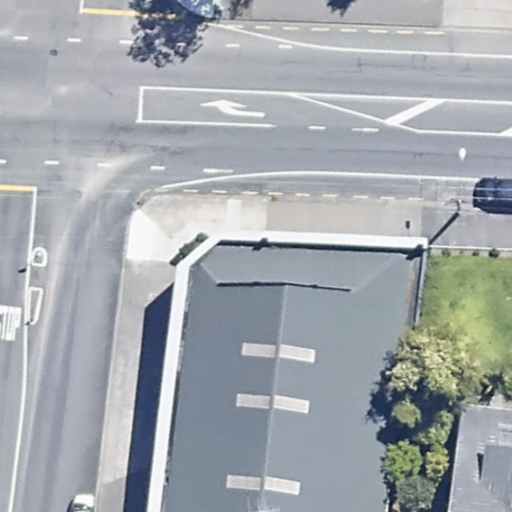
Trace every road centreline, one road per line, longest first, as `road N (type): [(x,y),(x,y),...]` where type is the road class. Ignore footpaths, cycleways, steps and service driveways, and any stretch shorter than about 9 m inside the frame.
road 1 (tertiary): [(511,128),(55,108)]
road 2 (residential): [(55,108),(7,511)]
